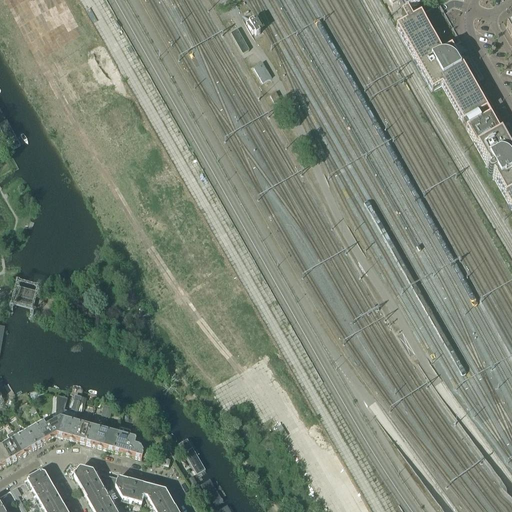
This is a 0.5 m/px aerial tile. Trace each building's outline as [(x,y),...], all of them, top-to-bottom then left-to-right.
[(387,0),(392,8),(398,5),(402,13),(401,14),(406,23),(396,29),(432,93),(441,88),(511,213),(511,142),(466,61),(464,58),(464,57),(468,54),(462,43),(460,44),(444,15),(439,6),(438,5),(420,15),(412,20),(407,11),(419,5),(416,0),(387,0)] [(264,32),(257,21),(244,27),(250,39),(254,36),(255,37),(259,35),(264,32)] [(231,35),(230,35),(230,36),(241,55),(242,56),(243,56),(248,53),(248,52),(237,32),(236,32),(231,35)] [(270,80),(262,65),(253,70),(261,85),(270,80)] [(279,102),(275,94),(269,98),(274,106),(279,102)] [(0,137),(7,150),(10,151),(13,149),(13,147),(3,128),(0,128),(0,127),(0,137)] [(271,300),(196,157),(182,165),(179,159),(175,161),(253,309),(271,300)] [(47,204),(33,181),(28,183),(42,206),(47,204)] [(39,223),(28,247),(34,250),(40,236),(45,226),(39,223)] [(49,421),(26,434),(36,451),(56,439),(62,418),(65,407),(67,400),(57,397),(54,404),(59,405),(56,415),(48,418),(49,421)] [(81,399),(77,413),(82,414),(86,400),(81,399)] [(32,406),(30,407),(24,411),(28,418),(36,413),(32,406)] [(77,413),(71,411),(69,420),(62,418),(56,439),(85,447),(90,429),(79,426),(74,424),(75,421),(77,413)] [(91,426),(90,429),(85,447),(113,455),(119,433),(118,433),(103,429),(103,426),(97,424),(96,427),(91,426)] [(119,433),(113,455),(131,460),(133,453),(129,451),(130,448),(126,447),(128,439),(129,439),(131,432),(120,429),(118,433),(119,433)] [(8,441),(0,445),(0,446),(10,465),(36,451),(26,434),(21,437),(18,431),(12,435),(12,433),(6,436),(8,441)] [(135,441),(129,439),(128,439),(126,447),(130,448),(129,451),(133,453),(131,460),(141,462),(143,455),(139,449),(134,447),(135,442),(135,441)] [(0,471),(10,465),(0,446),(0,471)] [(158,459),(165,460),(167,454),(160,452),(158,459)] [(158,459),(156,465),(156,467),(167,470),(169,463),(158,459)] [(198,487),(201,488),(203,486),(204,484),(194,465),(192,464),(189,466),(188,468),(198,487)] [(73,478),(82,493),(98,484),(92,474),(80,470),(79,470),(73,478)] [(27,483),(36,499),(52,490),(44,476),(41,475),(27,483)] [(191,479),(187,481),(190,488),(195,485),(196,485),(192,478),(191,479)] [(117,481),(111,480),(109,487),(116,500),(120,498),(119,497),(114,489),(117,481)] [(122,502),(129,504),(133,485),(117,481),(114,489),(119,497),(120,498),(122,502)] [(82,493),(88,504),(105,495),(98,484),(82,493)] [(141,507),(143,499),(145,488),(133,485),(129,504),(141,507)] [(146,500),(152,511),(169,502),(165,494),(164,494),(145,488),(143,499),(146,500)] [(198,489),(197,489),(191,492),(194,498),(201,494),(198,489)] [(25,511),(18,499),(20,497),(17,490),(9,494),(19,511),(25,511)] [(36,499),(42,510),(58,501),(52,490),(36,499)] [(214,511),(221,511),(222,511),(212,492),(209,492),(207,493),(206,496),(214,511)] [(88,504),(92,511),(108,511),(113,510),(105,495),(88,504)] [(42,510),(42,511),(64,511),(58,501),(42,510)] [(152,511),(175,511),(169,502),(152,511)]
